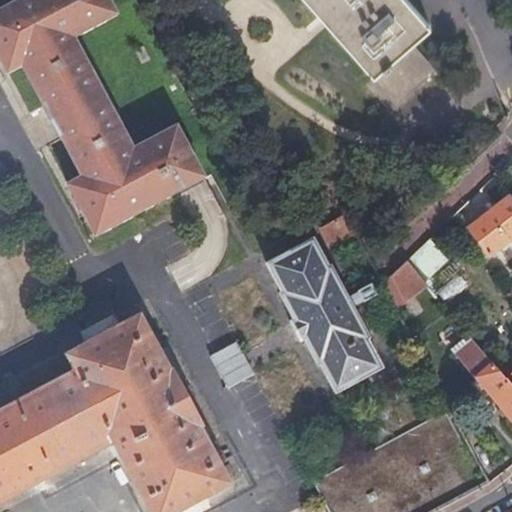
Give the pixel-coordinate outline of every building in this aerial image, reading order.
[(114,0),(23,0),(0,12),(0,50),(12,73),(25,66),(85,176),(72,183),(100,236),(208,179),(180,126),(139,147),(80,37),(123,15),(114,0)] [(309,0),(372,73),(371,74),(396,103),(433,71),(407,41),(426,25),(403,0),(309,0)] [(511,236),(511,194),(468,228),(490,255),(511,236)] [(346,213),(321,226),(330,244),(355,230),(346,213)] [(315,238),(269,264),(284,292),(282,293),(295,319),(291,321),(300,339),(305,337),(319,363),(321,362),(337,391),(383,366),(368,337),(370,335),(352,303),(363,297),(364,299),(376,292),(371,281),(358,288),(359,290),(348,296),(332,266),(330,267),(315,238)] [(391,275),(405,301),(427,284),(407,260),(391,275)] [(0,502),(116,441),(155,511),(173,511),(231,481),(206,434),(211,432),(178,370),(172,372),(142,316),(70,354),(78,369),(0,410),(0,502)] [(511,420),(511,386),(493,363),(489,359),(483,352),(473,339),(456,353),(476,377),(478,379),(474,382),(485,396),(489,392),(511,420)] [(314,480),(329,511),(432,511),(485,484),(446,410),(314,480)]
